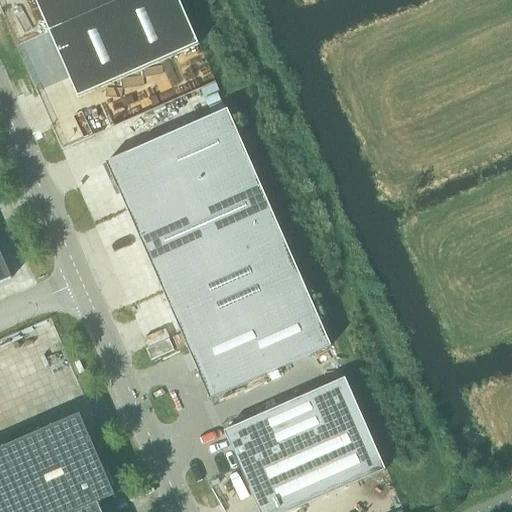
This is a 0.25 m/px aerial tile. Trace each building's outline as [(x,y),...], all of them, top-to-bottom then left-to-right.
[(35,0),(52,38),(139,0),(35,0)] [(178,0),(139,0),(52,38),(79,98),(199,46),(178,0)] [(227,111),(106,163),(209,400),(330,347),(227,111)] [(0,284),(12,279),(0,251),(0,284)] [(345,379),(225,433),(260,511),(292,511),(386,471),(345,379)] [(0,450),(0,511),(102,511),(99,503),(115,496),(80,415),(0,450)]
